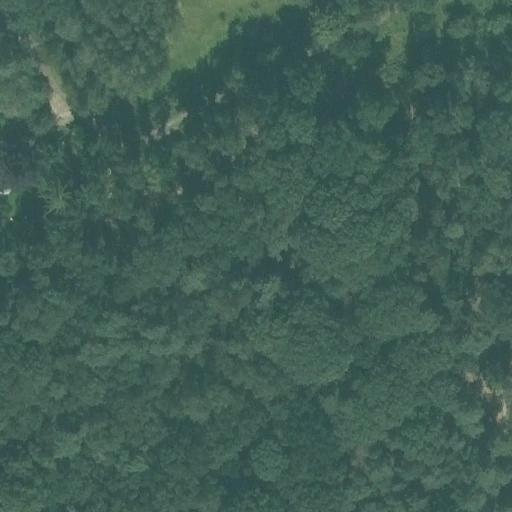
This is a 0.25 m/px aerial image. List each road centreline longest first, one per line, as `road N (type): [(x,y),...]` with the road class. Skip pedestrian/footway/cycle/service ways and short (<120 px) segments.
road 1 (unknown): [(393,0),(206,89),(138,99),(87,95),(0,12)]
road 2 (track): [(511,366),(389,392),(150,511)]
